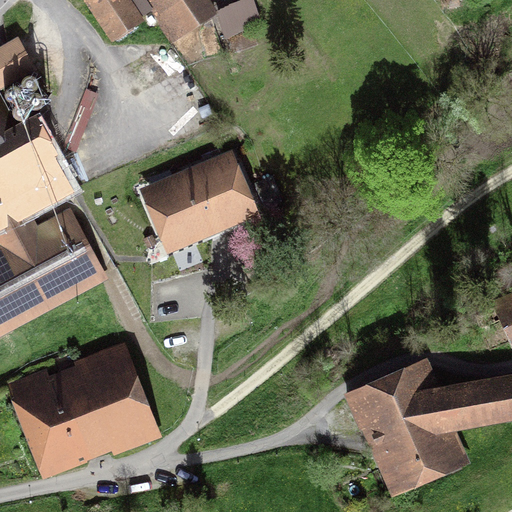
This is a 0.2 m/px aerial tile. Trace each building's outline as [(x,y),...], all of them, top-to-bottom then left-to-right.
[(86,0),(111,37),(144,16),(143,14),(133,0),(86,0)] [(133,0),(143,14),(150,10),(155,6),(150,0),(133,0)] [(150,10),(171,41),(218,11),(210,0),(150,0),(155,6),(150,10)] [(261,22),(254,0),(228,0),(221,3),(223,11),(216,14),(229,53),(258,44),(252,25),(261,22)] [(37,224),(31,212),(74,190),(54,151),(58,149),(37,109),(15,120),(0,91),(0,86),(37,68),(19,34),(0,43),(0,243),(0,333),(108,277),(71,206),(37,224)] [(140,184),(167,249),(259,211),(232,146),(140,184)] [(147,247),(157,243),(152,233),(143,237),(147,247)] [(148,250),(146,255),(149,260),(154,262),(159,260),(161,255),(159,249),(153,247),(148,250)] [(511,300),(496,307),(511,343),(511,300)] [(87,458),(111,448),(113,454),(162,435),(125,338),(73,358),(74,362),(48,372),(46,367),(7,382),(42,476),(87,459),(87,458)] [(391,494),(470,462),(456,426),(511,417),(511,369),(438,381),(427,354),(344,389),(391,494)]
